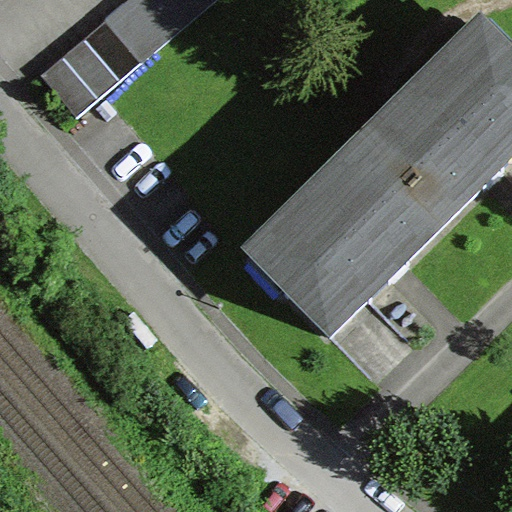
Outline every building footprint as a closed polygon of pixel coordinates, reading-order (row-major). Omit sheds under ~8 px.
[(131,0),(106,22),(143,65),(220,0),(131,0)] [(106,22),(84,40),(121,84),(143,65),(106,22)] [(338,175),(250,261),(254,264),(256,262),(287,294),(291,298),(331,339),(373,298),(375,301),(411,266),(408,263),(483,190),(485,192),(511,165),(511,64),(485,37),(487,34),(484,31),(394,119),(392,118),(336,173),(338,175)] [(84,40),(61,58),(98,103),(121,84),(84,40)] [(61,58),(38,77),(75,121),(98,103),(61,58)]
